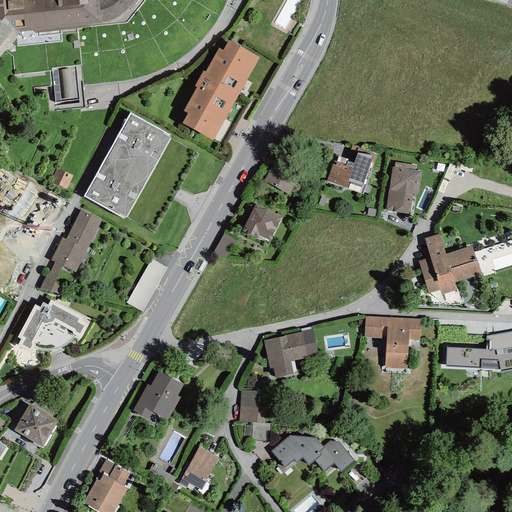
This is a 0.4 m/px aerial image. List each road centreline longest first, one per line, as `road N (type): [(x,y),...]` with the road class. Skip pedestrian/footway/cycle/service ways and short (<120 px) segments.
road 1 (secondary): [(327,0),(312,44),(149,331)]
road 2 (residential): [(249,329),(218,420),(237,464),(279,511)]
road 3 (secondary): [(122,380),(50,511)]
road 4 (residential): [(370,299),(391,310),(511,313)]
road 5 (residential): [(0,332),(62,212)]
road 6 (residential): [(468,511),(386,482),(349,511)]
road 7 (residential): [(0,397),(92,364),(122,380)]
road 8 (residential): [(370,299),(249,329)]
